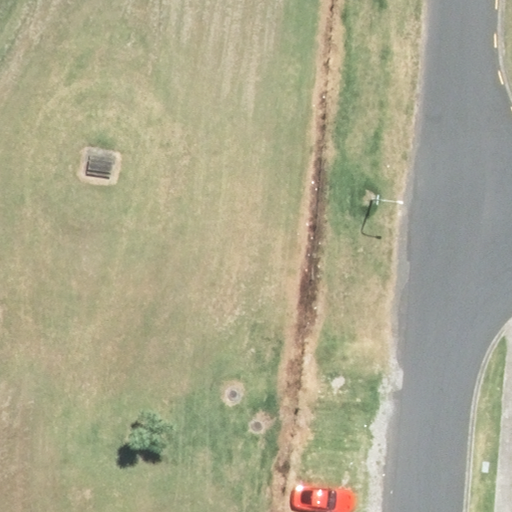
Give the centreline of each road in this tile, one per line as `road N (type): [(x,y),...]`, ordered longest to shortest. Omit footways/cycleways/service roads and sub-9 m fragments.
road 1 (residential): [(423,511),(453,211)]
road 2 (residential): [(453,211),(468,0)]
